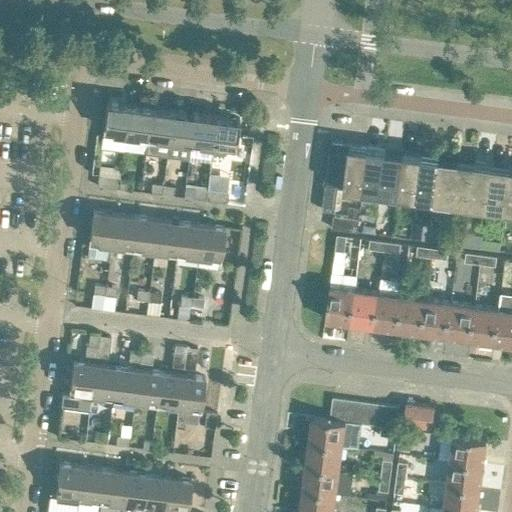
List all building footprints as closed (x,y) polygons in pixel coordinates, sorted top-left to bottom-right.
[(125,137),(130,102),(107,99),(103,134),(125,137)] [(147,140),(151,105),(130,102),(125,137),(147,140)] [(166,154),(172,107),(151,105),(147,140),(145,151),(166,154)] [(188,157),(195,110),(172,107),(166,154),(188,157)] [(195,110),(188,157),(192,161),(196,158),(210,160),(212,148),(216,113),(195,110)] [(239,116),(216,113),(212,148),(235,151),(239,116)] [(343,187),(349,143),(331,140),(322,208),(335,210),(338,186),(343,187)] [(361,189),(367,145),(349,143),(343,187),(361,189)] [(379,192),(385,148),(367,145),(361,189),(379,192)] [(397,194),(403,150),(385,148),(379,192),(397,194)] [(414,196),(420,152),(403,150),(397,194),(414,196)] [(432,199),(438,155),(420,152),(414,196),(432,199)] [(450,201),(456,157),(438,155),(432,199),(450,201)] [(468,203),(474,160),(456,157),(450,201),(468,203)] [(486,206),(492,162),(474,160),(468,203),(486,206)] [(503,208),(509,164),(492,162),(486,206),(503,208)] [(511,209),(511,164),(509,164),(503,208),(511,209)] [(119,187),(120,177),(120,176),(98,173),(97,184),(119,187)] [(132,179),(120,177),(119,187),(130,189),(132,179)] [(161,193),(162,183),(152,181),(151,191),(161,193)] [(175,184),(162,183),(161,193),(174,194),(175,184)] [(205,198),(207,188),(195,187),(194,197),(205,198)] [(207,188),(206,198),(227,201),(229,190),(227,189),(207,187),(207,188)] [(357,230),(360,208),(350,206),(348,215),(334,213),(332,227),(357,230)] [(110,245),(114,210),(94,208),(87,255),(110,258),(112,246),(110,245)] [(133,248),(137,213),(114,210),(110,245),(112,246),(133,248)] [(153,251),(158,216),(137,213),(133,248),(153,251)] [(176,254),(181,219),(158,216),(153,251),(176,254)] [(197,257),(201,222),(181,219),(176,254),(197,257)] [(418,221),(417,232),(428,233),(429,222),(418,221)] [(225,225),(201,222),(197,257),(221,260),(225,225)] [(345,250),(347,234),(338,232),(336,248),(345,250)] [(384,249),(385,239),(371,237),(369,247),(384,249)] [(400,251),(402,241),(385,239),(384,249),(400,251)] [(431,255),(433,245),(418,244),(417,253),(431,255)] [(433,245),(431,255),(448,257),(449,248),(433,245)] [(466,250),(465,260),(480,262),(482,252),(466,250)] [(496,264),(498,254),(482,252),(480,262),(496,264)] [(103,293),(105,283),(95,281),(94,291),(103,293)] [(118,284),(105,283),(103,293),(117,294),(118,284)] [(350,321),(354,287),(330,284),(326,317),(350,321)] [(147,298),(148,288),(138,287),(137,297),(147,298)] [(374,324),(378,290),(354,287),(350,321),(374,324)] [(161,290),(148,288),(147,298),(160,300),(161,290)] [(397,327),(402,294),(378,290),(374,324),(397,327)] [(180,303),(178,317),(189,318),(190,304),(192,294),(181,293),(180,303)] [(204,296),(192,294),(190,304),(203,306),(204,296)] [(421,330),(426,297),(402,294),(397,327),(421,330)] [(446,334),(450,300),(426,297),(421,330),(446,334)] [(470,337),(475,303),(450,300),(446,334),(470,337)] [(498,307),(475,303),(470,337),(494,340),(498,307)] [(511,342),(511,308),(498,307),(494,340),(511,342)] [(99,333),(90,332),(88,343),(87,343),(85,353),(96,354),(99,333)] [(100,333),(99,333),(96,354),(109,356),(111,334),(100,333)] [(183,366),(186,344),(175,343),(172,365),(183,366)] [(198,346),(186,344),(183,366),(195,368),(198,346)] [(140,360),(142,350),(130,349),(129,359),(140,360)] [(153,352),(142,350),(140,360),(152,362),(153,352)] [(91,395),(96,360),(73,357),(69,391),(63,390),(61,404),(89,408),(91,395)] [(113,398),(117,363),(96,360),(91,395),(113,398)] [(135,401),(140,366),(117,363),(113,398),(135,401)] [(157,404),(162,369),(140,366),(135,401),(157,404)] [(178,407),(182,372),(162,369),(157,404),(178,407)] [(205,375),(182,372),(178,407),(201,410),(205,375)] [(342,419),(344,398),(333,396),(330,417),(342,419)] [(353,420),(356,399),(344,398),(342,419),(347,419),(353,420)] [(364,422),(367,400),(356,399),(353,420),(364,422)] [(375,423),(378,402),(367,400),(364,422),(375,423)] [(432,425),(435,405),(407,400),(404,421),(432,425)] [(386,425),(389,403),(378,402),(375,423),(382,424),(386,425)] [(398,427),(401,405),(389,403),(386,425),(398,427)] [(206,410),(204,425),(215,426),(217,411),(205,409),(205,410),(206,410)] [(342,419),(330,417),(312,415),(309,439),(343,444),(347,419),(342,419)] [(398,427),(386,425),(382,424),(381,433),(397,435),(398,427)] [(418,438),(419,429),(404,427),(402,436),(418,438)] [(95,428),(93,440),(106,441),(108,430),(95,428)] [(484,462),(487,438),(454,434),(450,458),(484,462)] [(340,468),(343,444),(309,439),(306,464),(340,468)] [(384,458),(382,474),(391,475),(394,459),(384,458)] [(481,487),(484,462),(450,458),(447,482),(481,487)] [(408,461),(399,459),(397,476),(406,477),(408,461)] [(78,497),(82,463),(60,460),(55,494),(78,497)] [(99,500),(104,465),(82,463),(78,497),(99,500)] [(337,491),(340,468),(306,464),(303,487),(337,491)] [(121,503),(126,468),(104,465),(99,500),(121,503)] [(125,511),(142,511),(147,471),(126,468),(121,503),(123,503),(121,511),(125,511)] [(142,511),(164,511),(165,508),(169,474),(147,471),(142,511)] [(192,477),(169,474),(165,508),(187,511),(192,477)] [(389,489),(391,475),(382,474),(380,488),(389,489)] [(404,491),(406,477),(397,476),(395,490),(404,491)] [(478,510),(481,487),(447,482),(444,506),(478,510)] [(307,511),(334,511),(337,491),(303,487),(299,511),(307,511)]
